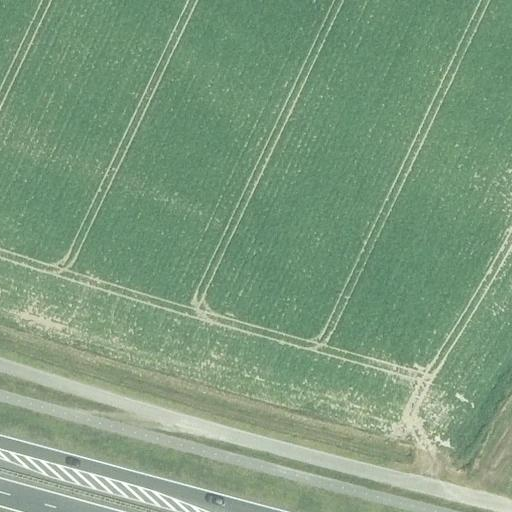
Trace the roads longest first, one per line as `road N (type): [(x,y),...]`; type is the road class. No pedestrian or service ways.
road 1 (unclassified): [(511,496),(0,357)]
road 2 (trunk): [(233,511),(0,444)]
